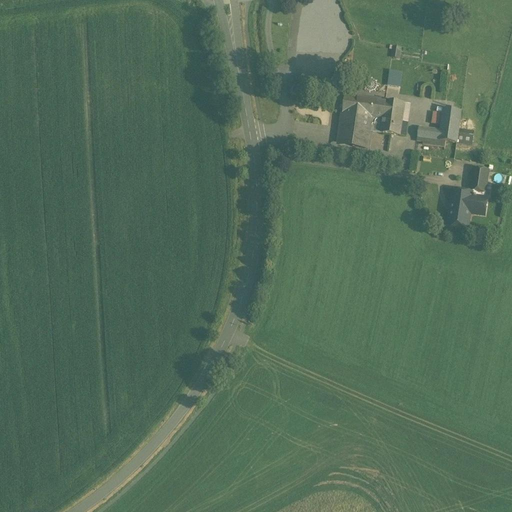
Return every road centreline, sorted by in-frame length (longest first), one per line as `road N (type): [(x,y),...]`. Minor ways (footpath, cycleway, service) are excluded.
road 1 (tertiary): [(77,511),(183,409),(226,336),(252,259),(250,136)]
road 2 (unclassified): [(250,136),(280,130),(284,113),(267,27),(273,0)]
road 3 (tertiary): [(250,136),(225,0)]
